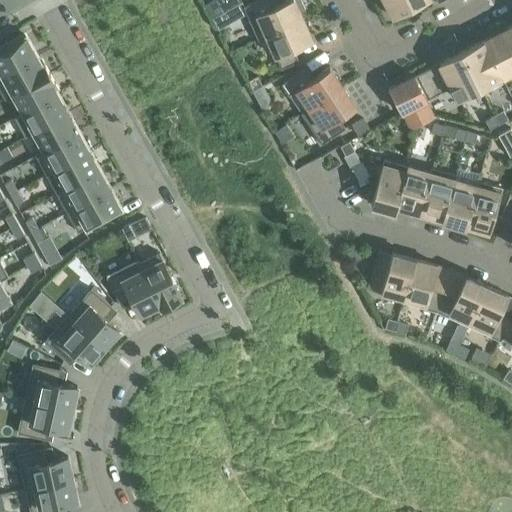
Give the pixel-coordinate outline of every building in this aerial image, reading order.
[(294,0),(286,0),(274,6),(271,0),(255,0),(243,6),(258,39),(266,35),(303,19),(294,0)] [(384,0),(393,17),(427,0),(384,0)] [(303,19),(266,35),(258,39),(258,40),(267,36),(281,68),(299,60),(293,49),(313,40),(303,19)] [(511,44),(504,29),(503,30),(483,40),(504,81),(502,77),(511,71),(511,44)] [(26,35),(0,49),(0,75),(37,55),(26,35)] [(483,40),(482,40),(461,51),(482,92),(504,81),(483,40)] [(461,51),(460,51),(440,62),(459,99),(479,88),(482,93),(482,92),(461,51)] [(37,55),(0,75),(0,91),(4,98),(49,73),(44,62),(41,63),(37,55)] [(401,112),(402,111),(403,111),(411,128),(433,117),(425,100),(451,86),(458,99),(459,99),(440,62),(389,88),(401,112)] [(289,94),(296,89),(297,89),(309,107),(301,112),(301,113),(342,86),(329,66),(312,78),(305,67),(281,83),(289,94)] [(49,73),(4,98),(14,117),(58,93),(53,85),(55,83),(49,73)] [(263,85),(252,91),(259,103),(270,97),(263,85)] [(342,86),(301,113),(321,143),(345,127),(338,117),(356,105),(342,86)] [(58,93),(14,117),(25,136),(68,112),(58,93)] [(508,119),(503,110),(494,115),(499,124),(508,119)] [(68,112),(25,136),(35,155),(79,131),(68,112)] [(494,115),(485,120),(490,129),(499,124),(494,115)] [(363,118),(351,124),(357,136),(369,129),(363,118)] [(431,132),(441,135),(444,125),(433,122),(431,132)] [(454,137),(464,140),(467,130),(457,127),(454,137)] [(498,134),(510,156),(511,154),(511,130),(510,128),(498,134)] [(467,130),(464,140),(474,143),(477,133),(467,130)] [(79,131),(35,155),(46,174),(89,149),(79,131)] [(340,146),(345,155),(352,151),(354,150),(349,141),(340,146)] [(89,149),(46,174),(56,192),(100,168),(89,149)] [(345,155),(341,157),(347,168),(348,167),(357,162),(358,162),(352,151),(345,155)] [(371,203),(395,210),(408,165),(384,159),(371,203)] [(357,162),(348,167),(354,177),(362,172),(357,162)] [(397,206),(420,212),(432,167),(431,167),(430,172),(408,165),(395,210),(396,210),(397,206)] [(420,212),(443,218),(455,174),(432,167),(420,212)] [(100,168),(56,192),(66,211),(110,187),(100,168)] [(362,172),(354,177),(359,188),(361,187),(368,183),(362,172)] [(443,218),(466,225),(478,180),(477,180),(476,185),(455,179),(456,174),(455,174),(443,218)] [(11,179),(4,183),(10,194),(17,190),(11,179)] [(478,180),(466,225),(490,232),(502,187),(478,180)] [(110,187),(66,211),(77,231),(95,222),(96,224),(111,216),(110,213),(121,207),(110,187)] [(17,190),(10,194),(15,204),(22,200),(17,190)] [(18,223),(12,213),(5,217),(11,227),(18,223)] [(32,217),(25,221),(30,231),(38,228),(32,217)] [(129,223),(136,236),(143,232),(137,219),(129,223)] [(18,223),(11,227),(17,238),(24,234),(18,223)] [(30,231),(36,242),(43,238),(38,228),(30,231)] [(352,246),(345,250),(351,261),(364,254),(359,248),(352,246)] [(34,252),(23,258),(27,265),(38,259),(34,252)] [(160,307),(181,297),(159,252),(140,261),(139,260),(138,260),(159,303),(158,303),(160,307)] [(402,301),(403,302),(415,258),(392,252),(386,272),(374,269),(369,288),(403,297),(402,301)] [(403,302),(436,311),(445,288),(432,285),(438,265),(415,258),(403,302)] [(42,266),(38,259),(27,265),(31,272),(42,266)] [(138,260),(106,276),(118,300),(130,294),(139,313),(158,303),(159,303),(138,260)] [(436,311),(468,325),(487,284),(465,275),(456,294),(445,288),(436,311)] [(0,304),(10,299),(0,280),(0,304)] [(468,325),(499,340),(511,319),(499,313),(508,294),(487,284),(468,325)] [(91,287),(67,314),(103,346),(118,329),(102,315),(111,305),(91,287)] [(40,290),(28,305),(55,328),(67,314),(40,290)] [(55,328),(44,340),(64,358),(72,348),(88,363),(103,346),(67,314),(55,328)] [(385,328),(395,331),(398,321),(388,318),(385,328)] [(503,336),(511,342),(511,319),(499,340),(500,340),(503,336)] [(398,321),(395,331),(405,333),(408,323),(398,321)] [(446,349),(455,353),(459,344),(450,340),(446,349)] [(459,344),(455,353),(465,358),(469,348),(459,344)] [(59,368),(32,363),(25,397),(72,408),(77,386),(56,381),(59,368)] [(503,378),(511,383),(511,371),(509,369),(503,378)] [(72,408),(25,397),(17,432),(43,438),(46,425),(67,430),(72,408)] [(43,448),(17,453),(25,488),(72,477),(67,455),(46,460),(43,448)] [(72,477),(25,488),(30,511),(57,511),(56,504),(77,499),(72,477)]
